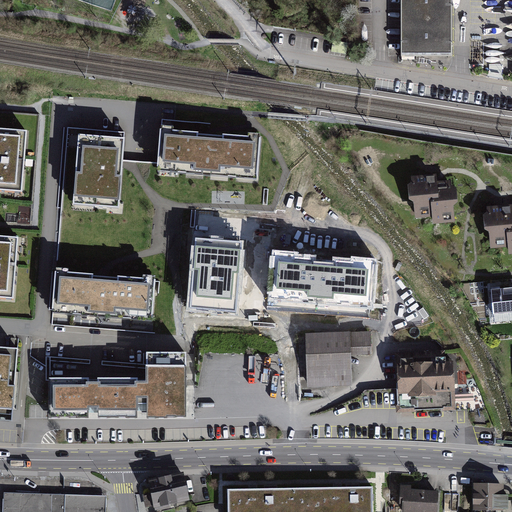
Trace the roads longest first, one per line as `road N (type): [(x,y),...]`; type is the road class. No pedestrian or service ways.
road 1 (primary): [(511,465),(346,455),(121,460)]
road 2 (residential): [(0,325),(40,328),(59,108),(142,115),(140,146)]
road 3 (track): [(270,53),(241,42),(183,46),(36,10),(0,13)]
road 4 (residential): [(511,92),(270,53)]
road 5 (primary): [(121,460),(0,457)]
